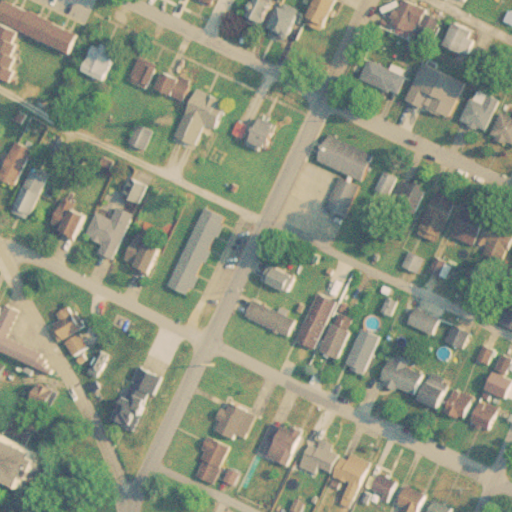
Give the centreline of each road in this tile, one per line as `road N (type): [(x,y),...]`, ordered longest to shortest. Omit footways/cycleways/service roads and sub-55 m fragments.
road 1 (residential): [(0,244),(511,491)]
road 2 (residential): [(128,511),(370,0)]
road 3 (residential): [(121,0),(511,189)]
road 4 (residential): [(127,511),(101,433),(0,258)]
